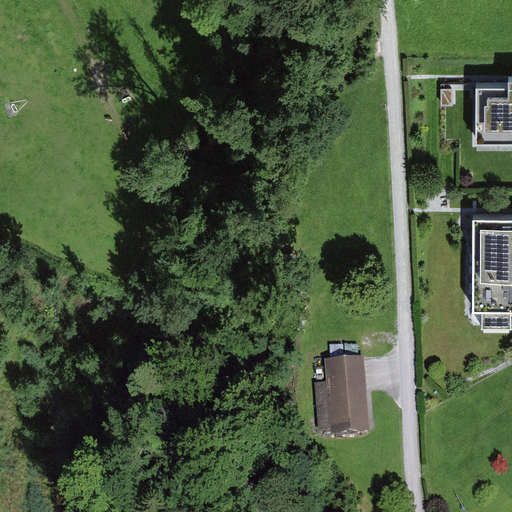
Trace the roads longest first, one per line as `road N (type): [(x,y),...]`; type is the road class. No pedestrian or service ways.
road 1 (track): [(64,0),(276,511)]
road 2 (track): [(414,511),(385,0)]
